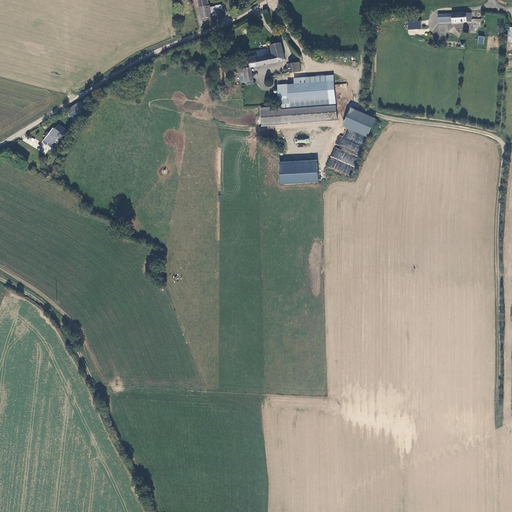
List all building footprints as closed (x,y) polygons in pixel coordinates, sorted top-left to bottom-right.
[(202,18),(211,16),(210,8),(209,3),(208,4),(200,6),(202,18)] [(216,6),(210,8),(211,16),(218,14),(217,9),(216,6)] [(443,12),(440,13),(440,18),(442,19),(453,20),(453,12),(443,12)] [(456,20),(472,21),(472,12),(456,12),(456,20)] [(271,48),(248,52),(248,58),(251,67),(286,59),(282,42),(271,44),(271,48)] [(237,62),(239,73),(244,72),(246,81),(253,79),(251,67),(248,58),(243,59),(243,61),(237,62)] [(292,77),(302,75),(301,70),(302,69),(301,61),(290,62),(292,77)] [(290,83),(291,97),(283,97),(284,105),(277,106),(277,111),(279,111),(279,127),(287,126),(288,124),(342,121),(338,74),(298,77),(299,82),(290,83)] [(291,97),(290,83),(281,83),(281,98),(283,97),(291,97)] [(86,109),(81,101),(68,108),(73,117),(86,109)] [(367,137),(375,118),(350,107),(342,126),(367,137)] [(61,133),(53,128),(50,133),(48,132),(45,136),(47,137),(43,142),(48,145),(49,143),(53,145),(61,133)] [(358,154),(365,137),(346,128),(343,137),(339,135),(335,144),(358,154)] [(279,161),(279,184),(318,183),(318,160),(279,161)]
